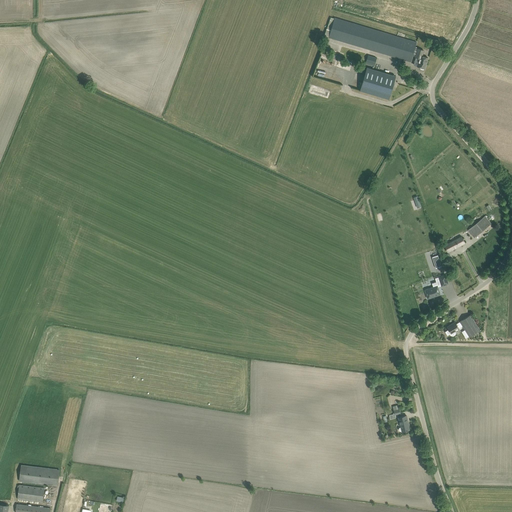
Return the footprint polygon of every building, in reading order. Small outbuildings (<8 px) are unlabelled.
[(411,62),(412,56),(415,48),(416,42),(334,18),(330,17),(324,35),(329,37),(328,37),(411,62)] [(424,50),(415,48),(412,56),(415,56),(415,57),(419,58),(417,66),(421,67),(420,68),(421,69),(423,70),(424,69),(424,68),(425,68),(428,58),(422,56),(424,50)] [(368,55),(366,64),(374,66),(376,60),(377,58),(368,55)] [(389,99),(396,76),(367,67),(360,91),(389,99)] [(468,230),(471,234),(474,238),(491,224),(485,216),(468,230)] [(462,236),(460,237),(444,246),(447,252),(465,243),(462,236)] [(438,277),(441,286),(448,284),(445,274),(438,277)] [(425,290),(428,299),(440,294),(437,285),(425,290)] [(470,315),(460,321),(461,323),(457,325),(455,322),(447,327),(449,329),(445,332),(447,336),(450,334),(450,335),(453,336),(455,335),(456,332),(456,331),(459,329),(459,328),(463,326),(469,337),(480,330),(470,315)] [(408,422),(406,416),(398,418),(401,427),(399,427),(399,429),(399,430),(400,431),(401,431),(409,429),(407,422),(408,422)] [(21,465),(20,481),(58,485),(59,469),(21,465)] [(42,502),(44,488),(20,485),(18,499),(42,502)]
